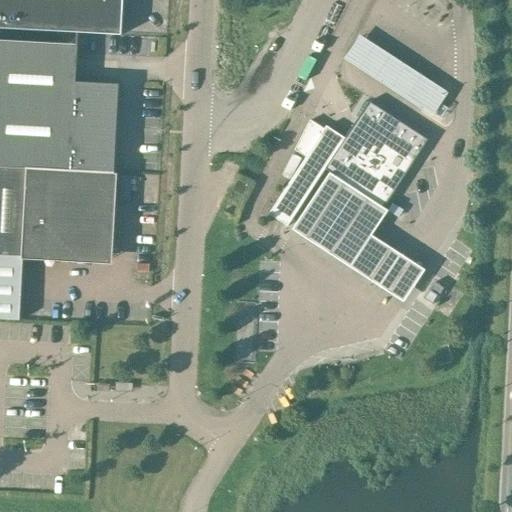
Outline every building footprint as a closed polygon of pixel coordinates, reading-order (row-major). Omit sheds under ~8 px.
[(0,0),(0,28),(122,35),(123,11),(127,11),(127,10),(123,9),(123,0),(0,0)] [(346,58),(423,108),(436,87),(438,84),(361,34),(346,58)] [(0,167),(114,174),(116,142),(117,116),(119,84),(76,82),(78,44),(76,44),(76,45),(0,40),(0,167)] [(433,114),(446,94),(436,87),(423,108),(433,114)] [(345,138),(325,168),(335,174),(333,177),(383,210),(415,160),(428,140),(369,101),(345,138)] [(306,157),(269,214),(278,220),(287,226),(325,168),(345,138),(336,132),(326,126),(324,129),(310,119),(295,149),(306,157)] [(117,174),(114,174),(0,167),(0,319),(20,320),(23,256),(45,258),(45,256),(108,259),(109,231),(108,224),(108,217),(110,210),(112,181),(117,181),(117,174)] [(407,307),(430,272),(420,266),(376,237),(391,215),(383,210),(333,177),(295,234),(397,300),(407,307)] [(243,196),(248,185),(238,179),(232,190),(243,196)] [(231,217),(235,210),(227,206),(223,213),(231,217)] [(434,282),(424,299),(433,305),(443,288),(434,282)]
